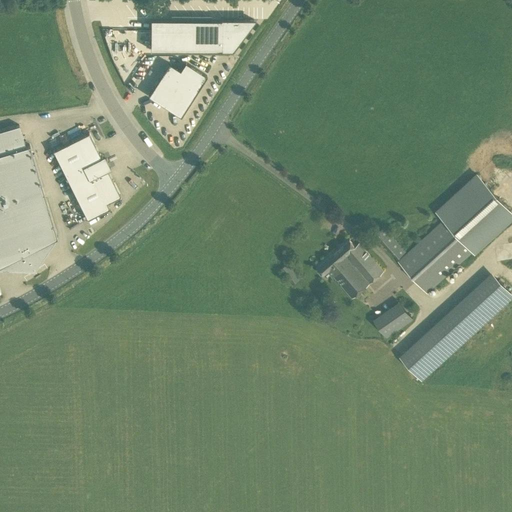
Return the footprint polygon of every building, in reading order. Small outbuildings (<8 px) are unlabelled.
[(150,49),(232,50),(255,19),(211,19),(211,14),(170,14),(170,18),(150,18),(150,49)] [(169,63),(148,95),(180,116),(207,75),(185,62),(180,70),(169,63)] [(0,130),(0,265),(15,258),(20,268),(42,258),(36,247),(57,237),(29,144),(25,146),(21,130),(19,125),(0,130)] [(87,218),(109,207),(107,202),(120,195),(88,132),(53,150),(87,218)] [(476,254),(511,219),(511,209),(476,172),(435,211),(442,218),(397,261),(428,293),(472,251),(476,254)] [(396,259),(405,251),(383,226),(374,235),(396,259)] [(356,246),(350,239),(318,267),(325,275),(330,271),(352,298),(384,271),(360,243),(356,246)] [(292,284),(301,278),(289,262),(280,269),(292,284)] [(511,293),(492,271),(399,356),(422,380),(511,298),(511,293)] [(400,299),(374,318),(387,337),(414,318),(400,299)]
